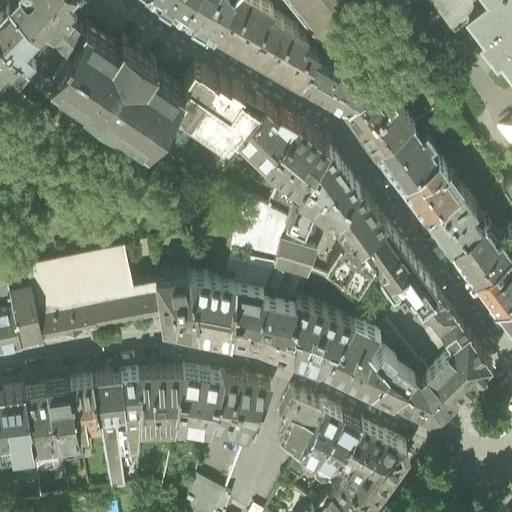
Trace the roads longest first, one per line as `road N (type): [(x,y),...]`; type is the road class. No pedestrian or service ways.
road 1 (residential): [(0,363),(154,345),(224,348),(335,384),(479,456),(511,449)]
road 2 (residential): [(511,353),(337,122),(130,0)]
